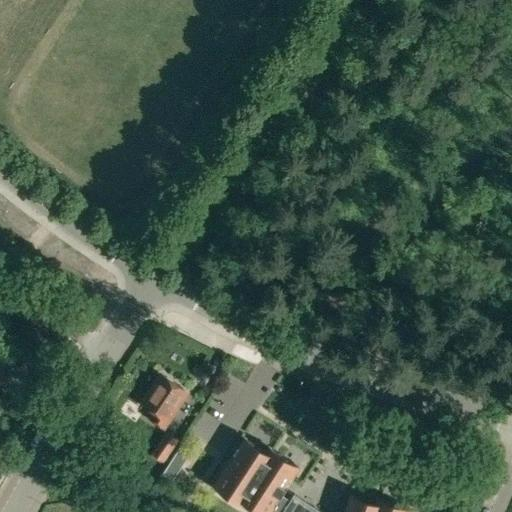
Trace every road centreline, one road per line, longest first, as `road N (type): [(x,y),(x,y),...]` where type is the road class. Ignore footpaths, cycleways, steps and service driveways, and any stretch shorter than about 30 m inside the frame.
road 1 (unclassified): [(511,429),(343,376),(149,283)]
road 2 (tertiary): [(14,511),(149,283)]
road 3 (tertiary): [(149,283),(0,175)]
